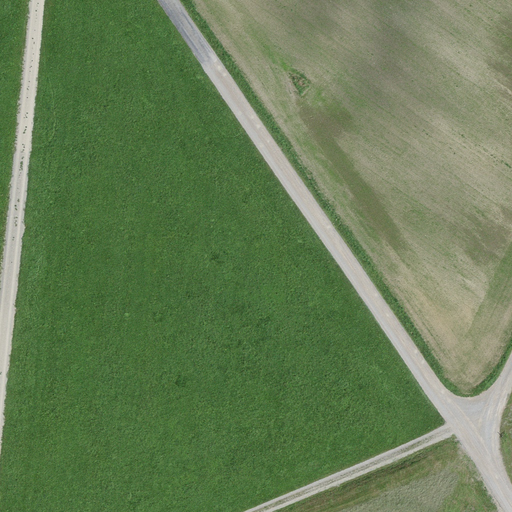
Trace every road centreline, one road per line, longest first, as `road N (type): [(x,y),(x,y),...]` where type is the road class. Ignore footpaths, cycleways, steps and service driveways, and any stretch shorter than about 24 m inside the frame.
road 1 (unclassified): [(468,426),(166,0)]
road 2 (track): [(0,379),(39,0)]
road 3 (track): [(260,511),(468,426)]
